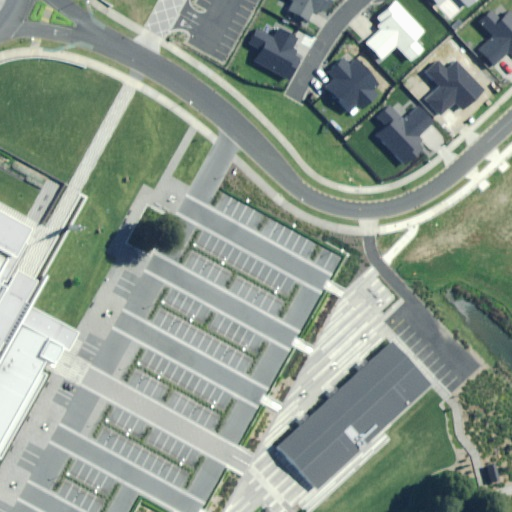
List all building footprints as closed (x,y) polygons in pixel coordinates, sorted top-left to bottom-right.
[(330,0),(290,0),(292,1),(286,10),(306,21),(311,12),(315,14),(318,8),(324,12),(330,0)] [(420,30),(393,0),(374,17),(378,22),(374,25),(377,29),(363,42),(378,58),(393,44),(406,59),(418,48),(410,39),(420,30)] [(511,12),(508,9),(498,18),(490,9),(477,20),(491,36),(477,49),(491,64),(505,52),(509,56),(511,53),(511,12)] [(271,37),(254,28),(246,43),(259,50),(253,63),(285,80),(297,58),(292,55),(294,50),(291,48),(296,39),(276,28),(271,37)] [(330,78),(321,86),(344,112),(353,104),(357,108),(373,93),(369,89),(375,83),(352,58),(346,64),(340,57),(324,71),(330,78)] [(383,125),(374,133),(401,163),(419,147),(415,142),(420,138),(416,135),(431,122),(417,106),(402,120),(389,105),(376,117),(383,125)] [(22,228),(0,215),(0,342),(1,343),(23,303),(20,302),(32,281),(11,269),(0,289),(0,280),(21,243),(15,240),(22,228)] [(42,276),(39,274),(23,303),(1,343),(0,345),(0,445),(40,374),(33,370),(38,360),(51,367),(72,332),(26,306),(42,276)] [(274,446),(314,490),(429,384),(389,341),(365,362),(362,359),(354,367),(357,370),(336,389),(333,386),(324,394),(327,397),(306,417),(303,413),(294,421),(297,424),(274,446)] [(483,466),(488,482),(497,480),(492,463),(483,466)]
